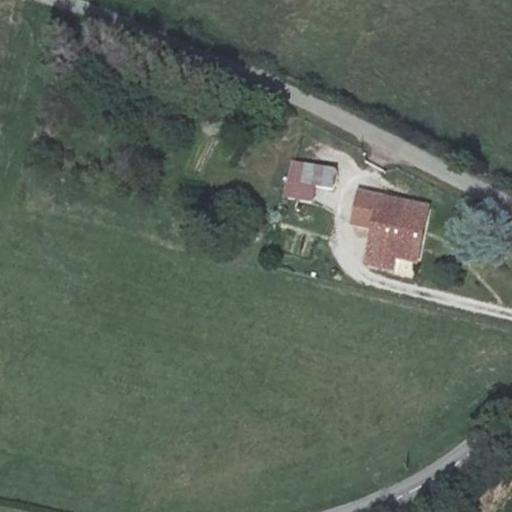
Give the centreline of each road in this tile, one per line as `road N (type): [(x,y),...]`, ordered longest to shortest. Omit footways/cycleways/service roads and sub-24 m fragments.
road 1 (unclassified): [(511,209),(409,155),(47,0)]
road 2 (unclassified): [(511,416),(399,500),(365,511)]
